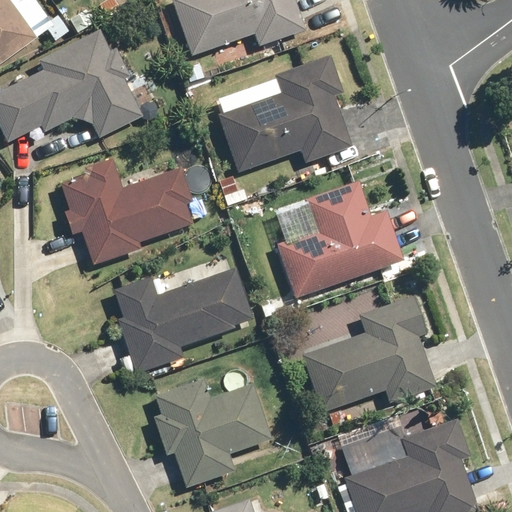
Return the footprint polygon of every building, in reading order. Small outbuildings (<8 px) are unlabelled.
[(0,0),(0,64),(33,42),(3,0),(0,0)] [(189,60),(252,38),(256,48),(302,31),(291,0),(168,0),(189,60)] [(91,125),(97,138),(137,118),(93,33),(34,63),(38,72),(0,91),(0,135),(7,150),(67,119),(91,125)] [(269,76),(275,95),(214,115),(234,176),(301,155),(305,166),(350,151),(333,98),(340,96),(327,57),(269,76)] [(138,254),(135,243),(196,226),(179,169),(119,187),(113,166),(56,182),(82,271),(138,254)] [(300,201),(311,233),(275,245),(294,302),(400,266),(380,210),(369,214),(358,181),(300,201)] [(231,271),(159,294),(154,278),(110,292),(136,374),(181,359),(178,350),(250,327),(231,271)] [(433,389),(415,338),(425,335),(412,300),(356,319),(361,333),(300,355),(321,416),(383,394),(387,405),(433,389)] [(248,385),(205,401),(197,380),(148,399),(183,490),(231,472),(226,457),(269,441),(248,385)] [(397,440),(404,460),(340,481),(350,511),(476,511),(464,471),(469,469),(453,422),(437,427),(397,440)] [(247,511),(245,502),(216,511),(247,511)]
